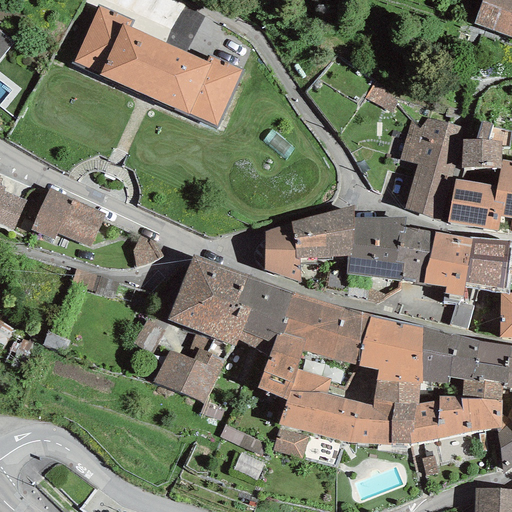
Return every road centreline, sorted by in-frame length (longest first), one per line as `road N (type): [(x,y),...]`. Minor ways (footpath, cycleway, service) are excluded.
road 1 (residential): [(196,251),(350,197),(350,177),(311,112),(262,44),(210,0)]
road 2 (residential): [(0,150),(196,251)]
road 3 (residential): [(171,511),(118,492),(62,445),(28,443),(0,459)]
